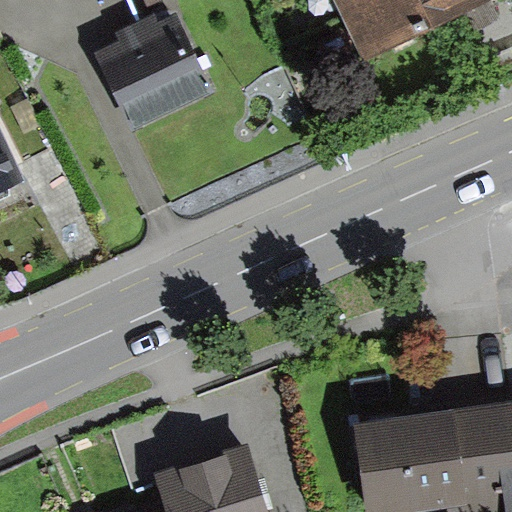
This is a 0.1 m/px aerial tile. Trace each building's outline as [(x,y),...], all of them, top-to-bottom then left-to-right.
[(334,0),(363,58),(481,0),(334,0)] [(98,53),(138,131),(217,92),(178,14),(160,23),(155,13),(116,32),(120,42),(98,53)] [(0,134),(0,195),(24,184),(0,134)] [(511,397),(351,419),(363,511),(436,511),(511,502),(511,397)] [(260,511),(240,445),(152,472),(163,509),(151,511),(260,511)]
